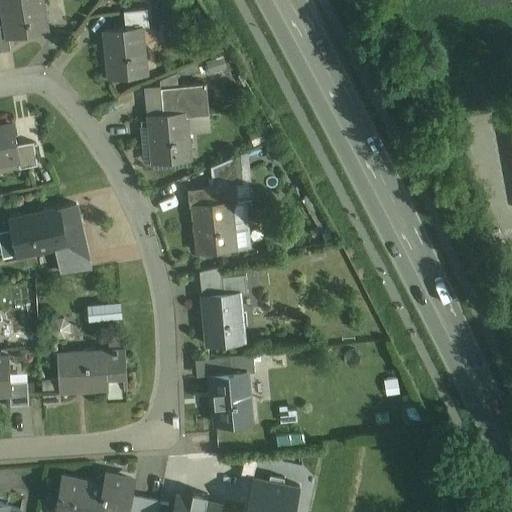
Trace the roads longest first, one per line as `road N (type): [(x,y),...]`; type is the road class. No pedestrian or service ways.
road 1 (residential): [(0,87),(52,84),(100,140),(134,198),(165,302),(167,418),(144,441),(0,450)]
road 2 (primary): [(511,470),(302,43)]
